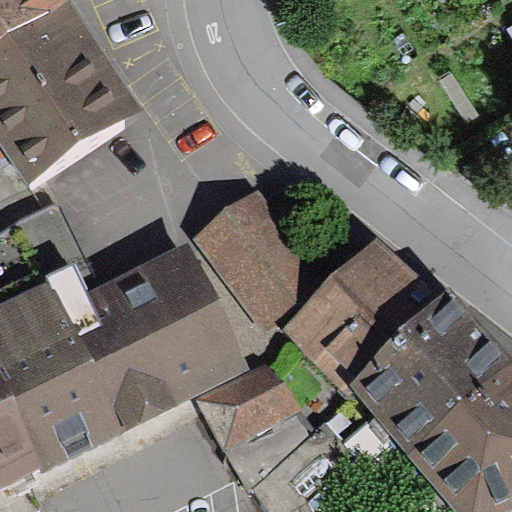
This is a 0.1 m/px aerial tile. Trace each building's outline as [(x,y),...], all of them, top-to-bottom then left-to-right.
[(0,0),(0,174),(17,202),(136,130),(56,0),(38,0),(29,5),(25,0),(0,0)] [(331,298),(256,197),(197,241),(272,342),(282,335),(331,298)] [(0,241),(0,317),(48,296),(45,290),(88,269),(57,210),(10,234),(0,241)] [(458,312),(378,246),(331,298),(282,335),(350,400),(458,312)] [(188,255),(62,315),(122,442),(197,407),(249,382),(188,255)] [(0,394),(38,483),(122,442),(62,315),(48,296),(0,317),(0,394)] [(511,511),(511,370),(458,312),(350,400),(445,511),(511,511)] [(249,382),(197,407),(225,454),(300,413),(269,369),(249,382)] [(0,504),(38,483),(0,394),(0,504)] [(328,426),(246,491),(263,511),(310,511),(307,508),(360,465),(328,426)]
